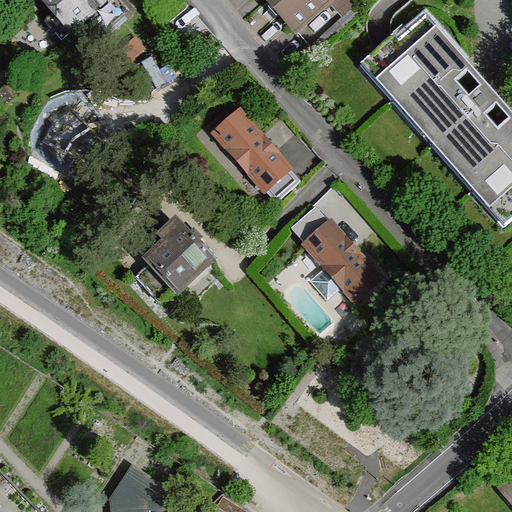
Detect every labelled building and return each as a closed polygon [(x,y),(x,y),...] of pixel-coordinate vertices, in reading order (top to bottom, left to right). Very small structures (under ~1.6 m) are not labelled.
[(43,0),(72,32),(87,19),(108,0),(43,0)] [(130,14),(117,0),(108,0),(87,19),(104,38),(130,14)] [(268,0),(296,31),(331,0),(268,0)] [(335,0),(348,15),(358,4),(354,0),(335,0)] [(511,228),(511,108),(494,89),(427,12),(360,70),(505,235),(511,228)] [(243,116),(218,137),(266,192),(291,171),(243,116)] [(169,246),(152,262),(154,264),(177,290),(179,292),(212,261),(177,224),(162,238),(169,246)] [(334,228),(309,249),(328,270),(344,288),(357,303),(381,282),(334,228)] [(177,290),(154,264),(137,279),(161,305),(177,290)] [(344,288),(328,270),(313,283),(329,301),(344,288)] [(110,500),(111,511),(186,511),(185,499),(133,467),(110,500)]
